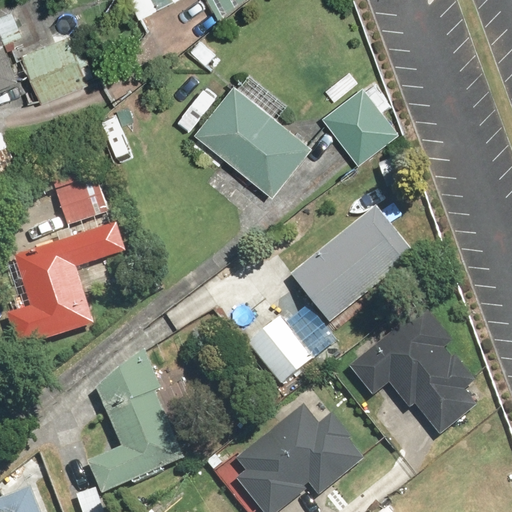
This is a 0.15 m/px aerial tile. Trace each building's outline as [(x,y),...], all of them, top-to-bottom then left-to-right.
[(180,0),(139,0),(147,16),(180,0)] [(0,89),(25,80),(0,12),(0,89)] [(77,36),(30,53),(49,104),(96,87),(77,36)] [(381,83),(331,119),(362,162),(402,134),(387,113),(397,106),(381,83)] [(320,150),(241,85),(194,142),(224,166),(233,155),(283,196),(320,150)] [(96,156),(55,171),(74,226),(115,212),(96,156)] [(421,250),(380,204),(297,277),(338,323),(421,250)] [(123,224),(22,258),(38,307),(14,315),(26,351),(102,325),(83,267),(132,251),(123,224)] [(429,308),(358,365),(381,394),(392,385),(413,412),(424,403),(445,429),(480,401),(471,389),(475,385),(448,350),(457,343),(429,308)] [(289,317),(255,345),(289,387),(323,359),(289,317)] [(188,463),(149,350),(106,389),(126,447),(96,457),(108,491),(188,463)] [(309,405),(243,459),(252,471),(245,478),(272,511),(288,511),(318,488),(326,498),(377,456),(343,414),(326,427),(309,405)] [(50,511),(41,483),(0,497),(0,511),(50,511)] [(110,511),(101,488),(79,497),(85,511),(110,511)]
